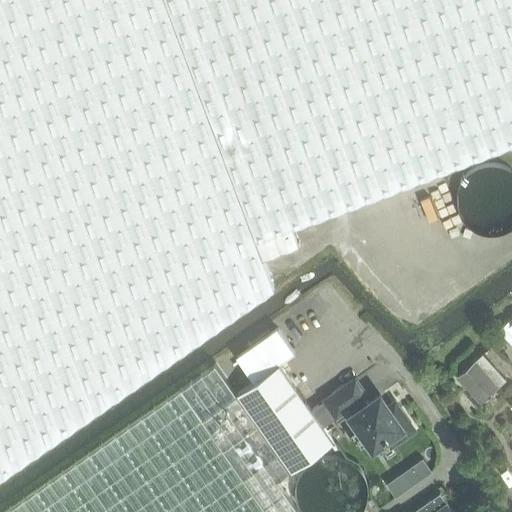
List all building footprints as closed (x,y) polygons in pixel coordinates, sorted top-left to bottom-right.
[(511,0),(0,0),(0,487),(278,294),(264,257),(301,245),(294,226),(511,144),(511,0)] [(511,322),(509,319),(498,329),(511,344),(511,402),(509,405),(511,407),(511,322)] [(276,327),(236,355),(254,381),(237,393),(236,394),(289,471),(291,470),(333,440),(323,426),(311,410),(278,364),(294,353),(276,327)] [(503,377),(505,374),(500,369),(503,367),(500,364),(498,366),(484,351),(456,378),(479,402),(504,378),(503,377)] [(2,511),(299,511),(277,480),(289,471),(236,394),(215,364),(2,511)] [(313,404),(334,389),(322,371),(301,386),(313,404)] [(337,418),(345,412),(371,450),(384,441),(389,447),(411,431),(395,408),(390,412),(374,390),(369,394),(357,375),(323,399),(337,418)] [(321,403),(311,410),(323,426),(333,419),(321,403)] [(368,495),(368,488),(366,481),(363,475),(359,470),(353,465),(348,462),(342,460),(335,459),(328,459),(321,461),(314,464),(309,468),(304,474),(300,479),(298,486),(297,493),(298,501),(300,507),(301,511),(363,511),(365,509),(368,503),(368,495)] [(453,511),(439,491),(426,501),(410,511),(453,511)]
